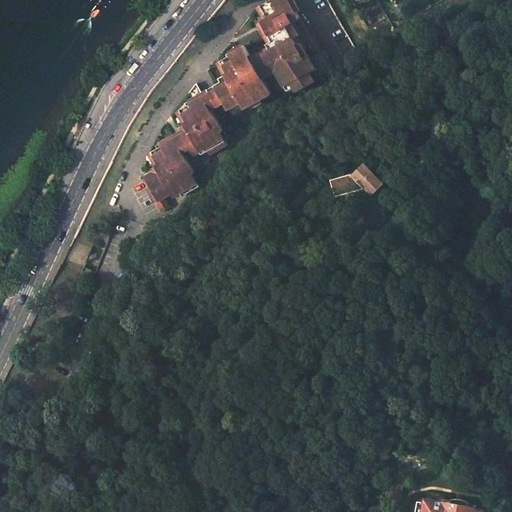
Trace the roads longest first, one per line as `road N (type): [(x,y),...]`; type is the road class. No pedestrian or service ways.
road 1 (primary): [(0,352),(102,137),(203,0)]
road 2 (unknown): [(128,196),(155,126),(253,0)]
